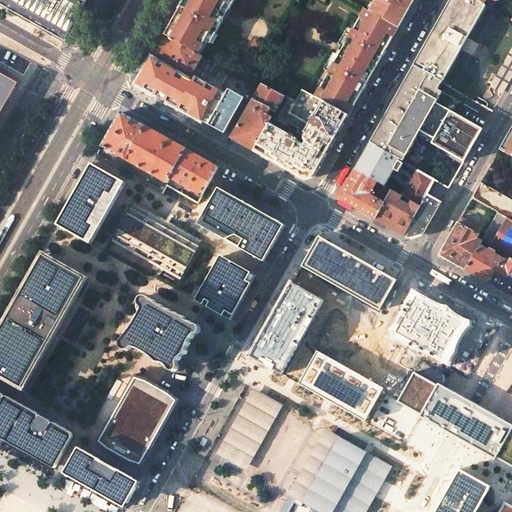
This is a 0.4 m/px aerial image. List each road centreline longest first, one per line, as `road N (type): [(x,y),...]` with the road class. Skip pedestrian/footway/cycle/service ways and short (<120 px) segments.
road 1 (residential): [(314,208),(143,511)]
road 2 (tertiary): [(108,86),(314,208)]
road 3 (residential): [(432,0),(314,208)]
road 4 (residential): [(0,280),(108,86)]
road 5 (residential): [(411,511),(511,338)]
road 6 (residential): [(417,267),(511,101)]
road 7 (residential): [(81,70),(0,212)]
